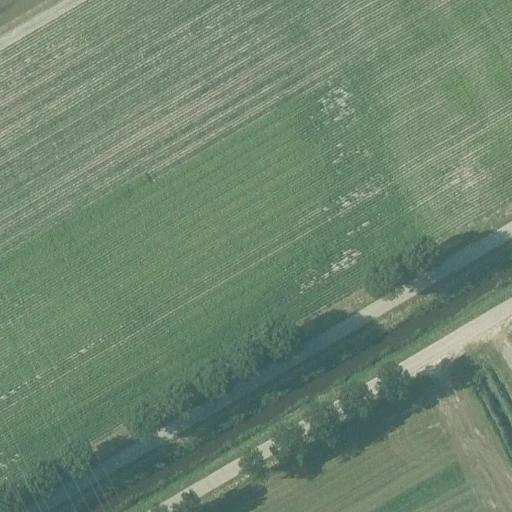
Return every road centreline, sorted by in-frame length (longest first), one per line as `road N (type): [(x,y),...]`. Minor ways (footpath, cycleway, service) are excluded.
road 1 (unclassified): [(511,233),(40,511)]
road 2 (unclassified): [(169,511),(511,311)]
